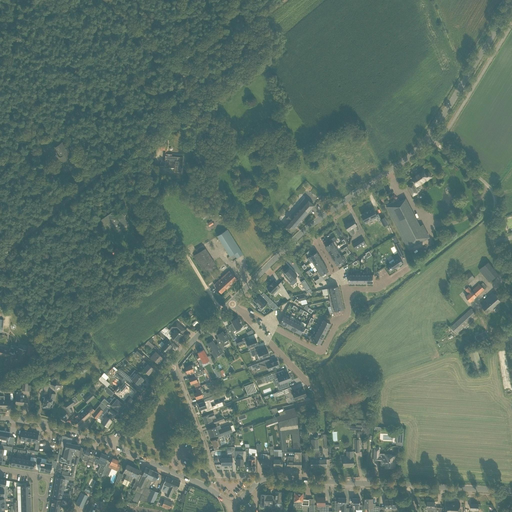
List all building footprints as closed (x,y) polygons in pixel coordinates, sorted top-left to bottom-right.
[(206,121),(199,124),(202,129),(209,126),(206,121)] [(59,158),(62,162),(70,156),(67,153),(70,151),(63,141),(54,148),(60,156),(59,158)] [(181,172),(183,157),(171,156),(167,156),(167,154),(165,154),(164,160),(166,160),(166,162),(165,162),(164,167),(174,168),(174,171),(181,172)] [(236,173),(240,181),(246,178),(241,170),(236,173)] [(412,184),(408,186),(413,195),(417,193),(414,188),(416,186),(423,182),(424,182),(425,182),(426,181),(427,181),(427,180),(430,179),(430,177),(430,176),(430,175),(429,174),(428,174),(426,174),(425,175),(423,171),(419,174),(416,176),(412,179),(415,184),(413,185),(412,184)] [(130,204),(126,198),(120,201),(125,207),(130,204)] [(289,220),(284,227),(291,233),(303,219),(314,206),(305,198),(299,204),(301,206),(293,216),(290,214),(287,218),(289,220)] [(386,206),(408,249),(426,239),(406,199),(400,202),(399,199),(386,206)] [(362,208),(358,210),(363,218),(373,212),(376,217),(378,216),(381,221),(385,219),(382,212),(378,214),(375,209),(374,209),(371,203),(367,205),(362,207),(362,208)] [(121,228),(128,224),(124,218),(123,219),(122,217),(124,216),(121,213),(117,216),(116,215),(113,216),(111,213),(101,220),(104,225),(107,223),(108,226),(111,224),(114,229),(118,227),(120,227),(121,228)] [(344,225),(347,229),(351,235),(354,233),(351,229),(357,225),(353,220),(348,224),(348,223),(344,225)] [(240,250),(227,230),(217,236),(230,256),(240,250)] [(352,244),(356,250),(363,246),(364,248),(367,246),(366,244),(362,238),(352,244)] [(328,252),(336,247),(338,246),(335,241),(325,247),(328,252)] [(339,251),(336,247),(328,252),(331,256),(339,251)] [(206,248),(194,255),(203,272),(216,265),(206,248)] [(341,256),(339,251),(331,256),(334,261),(342,256),(341,256)] [(312,262),(319,257),(316,252),(307,258),(310,263),(312,262)] [(346,260),(342,255),(341,256),(342,256),(334,261),(337,266),(346,260)] [(399,266),(403,263),(398,256),(389,262),(390,264),(387,267),(391,272),(396,268),(396,269),(399,267),(399,266)] [(314,266),(322,262),(319,257),(312,262),(314,266)] [(317,271),(325,266),(322,262),(314,266),(317,271)] [(328,271),(325,266),(317,271),(315,272),(318,277),(328,271)] [(479,270),(489,282),(493,279),(482,267),(479,270)] [(284,273),(286,275),(285,277),(289,282),(292,285),(294,283),(294,284),(297,281),(294,278),(297,275),(295,273),(294,273),(293,272),(290,268),(287,270),(284,273)] [(215,287),(221,293),(226,288),(227,289),(237,280),(229,271),(214,285),(215,287)] [(471,282),(475,278),(469,272),(462,279),(467,285),(471,282)] [(304,280),(300,282),(305,290),(306,291),(310,288),(304,280)] [(270,287),(267,289),(272,295),(277,290),(282,295),(283,294),(287,299),(290,297),(281,282),(277,285),(273,281),(269,286),(270,287)] [(465,297),(467,298),(470,302),(487,287),(483,283),(480,285),(479,284),(472,290),(468,286),(465,289),(468,294),(465,297)] [(339,292),(338,286),(327,289),(328,294),(339,292)] [(340,298),(339,292),(328,294),(329,300),(340,298)] [(260,295),(254,301),(258,305),(256,307),(258,309),(259,310),(260,311),(263,308),(262,307),(267,302),(269,304),(272,301),(263,293),(261,295),(260,295)] [(487,313),(501,301),(493,293),(485,300),(487,302),(482,307),(487,313)] [(342,304),(340,298),(329,300),(330,306),(342,304)] [(343,310),(342,304),(330,306),(332,312),(343,310)] [(450,327),(456,334),(477,315),(471,309),(450,327)] [(284,327),(289,319),(290,317),(284,313),(279,324),(284,327)] [(230,322),(231,324),(228,326),(231,332),(234,330),(236,333),(239,331),(238,328),(241,327),(239,323),(240,323),(237,318),(230,322)] [(290,329),(294,321),(289,319),(284,327),(290,329)] [(299,324),(301,322),(295,319),(294,321),(290,329),(295,332),(299,324)] [(328,329),(331,324),(323,320),(320,325),(328,329)] [(164,335),(167,337),(169,339),(172,337),(176,341),(182,335),(181,334),(185,330),(176,322),(172,326),(175,330),(172,333),(169,330),(164,335)] [(300,335),(304,327),(299,324),(295,332),(300,335)] [(325,334),(328,329),(320,325),(317,330),(325,334)] [(322,340),(325,334),(317,330),(314,335),(322,340)] [(157,335),(164,340),(166,337),(160,331),(157,335)] [(227,340),(229,339),(226,333),(223,334),(222,331),(217,334),(218,338),(216,339),(222,351),(225,349),(223,346),(229,343),(227,340)] [(322,340),(314,335),(314,336),(312,334),(310,336),(313,338),(311,341),(320,345),(322,340)] [(487,336),(477,341),(479,344),(489,339),(487,336)] [(246,341),(248,348),(258,345),(255,338),(246,341)] [(148,346),(152,349),(154,346),(148,340),(144,345),(147,347),(148,346)] [(161,347),(163,349),(167,352),(168,352),(169,350),(169,349),(172,346),(165,340),(163,342),(161,341),(158,345),(161,347)] [(222,352),(217,344),(215,345),(212,341),(207,344),(210,349),(214,357),(220,354),(222,352)] [(15,358),(23,360),(26,351),(17,349),(17,351),(10,349),(9,351),(0,348),(0,354),(7,356),(5,364),(13,366),(15,358)] [(269,355),(266,349),(261,351),(260,350),(257,352),(256,348),(250,351),(252,356),(258,354),(259,359),(269,355)] [(479,348),(466,352),(472,371),(484,367),(479,348)] [(134,352),(141,358),(143,355),(137,349),(134,352)] [(162,358),(153,349),(150,353),(153,355),(150,357),(157,363),(158,363),(159,363),(161,360),(160,360),(162,358)] [(198,353),(199,355),(196,357),(199,362),(204,360),(206,363),(209,362),(209,363),(212,361),(209,355),(207,356),(203,350),(198,353)] [(279,364),(277,361),(274,362),(269,363),(268,359),(251,365),(252,369),(256,367),(256,369),(262,366),(263,369),(266,368),(267,368),(268,371),(272,369),(273,369),(279,367),(278,365),(279,364)] [(143,364),(142,365),(140,367),(148,374),(153,369),(143,360),(141,362),(143,364)] [(195,373),(203,370),(201,367),(199,363),(197,364),(199,368),(195,370),(193,364),(185,367),(187,373),(189,372),(190,375),(195,373)] [(86,364),(78,370),(81,374),(89,368),(86,364)] [(118,374),(123,378),(126,380),(129,377),(121,370),(118,374)] [(283,370),(264,377),(266,381),(277,377),(279,384),(277,385),(278,390),(289,386),(287,382),(291,380),(288,373),(284,374),(283,370)] [(131,380),(135,383),(139,386),(144,379),(137,373),(131,380)] [(101,376),(98,379),(107,387),(109,383),(101,376)] [(188,378),(191,384),(194,383),(195,387),(199,385),(198,381),(197,382),(194,376),(188,378)] [(50,384),(55,390),(61,386),(54,377),(51,380),(52,383),(50,384)] [(133,394),(135,391),(132,389),(124,382),(119,389),(118,388),(115,391),(119,395),(123,398),(126,394),(125,394),(127,391),(131,395),(132,394),(133,394)] [(253,383),(244,386),(247,394),(256,391),(253,383)] [(197,399),(198,401),(209,397),(212,396),(217,394),(216,390),(206,393),(205,391),(204,392),(202,388),(201,388),(201,387),(195,389),(197,392),(194,393),(196,399),(197,399)] [(306,396),(303,389),(300,390),(300,389),(295,391),(295,392),(292,393),(290,387),(276,392),(277,397),(285,394),(286,398),(293,395),(295,400),(306,396)] [(15,404),(22,404),(22,405),(27,406),(27,398),(23,398),(20,397),(20,392),(17,392),(16,397),(15,404)] [(51,403),(53,394),(49,393),(48,397),(45,396),(43,407),(49,408),(53,408),(54,404),(51,403)] [(101,402),(109,408),(111,405),(117,411),(120,408),(123,406),(122,405),(123,404),(114,397),(109,403),(104,398),(101,402)] [(75,404),(71,399),(60,406),(64,411),(65,411),(66,412),(68,416),(73,412),(70,407),(75,404)] [(0,407),(10,408),(10,400),(0,400),(0,407)] [(204,402),(198,404),(201,413),(223,405),(222,402),(215,404),(215,405),(212,406),(209,400),(204,402)] [(97,418),(103,411),(98,407),(92,415),(96,419),(97,418)] [(300,467),(301,462),(301,451),(298,428),(296,407),(284,410),(284,411),(285,414),(279,415),(277,416),(277,421),(278,423),(279,431),(280,431),(284,456),(283,456),(283,461),(287,461),(286,467),(300,467)] [(105,416),(101,422),(107,427),(112,420),(116,413),(110,409),(108,412),(107,412),(104,415),(105,416)] [(91,415),(86,410),(80,415),(78,414),(75,417),(76,419),(73,422),(78,427),(91,415)] [(213,420),(214,424),(224,421),(222,416),(216,418),(214,413),(213,413),(203,416),(205,423),(213,420)] [(216,427),(216,426),(215,427),(207,429),(210,437),(213,435),(214,438),(217,437),(224,435),(225,435),(229,433),(232,432),(230,426),(222,428),(223,429),(218,431),(216,427)] [(9,437),(10,432),(0,430),(0,438),(8,440),(7,443),(13,444),(14,438),(9,437)] [(21,431),(21,436),(18,435),(16,443),(20,444),(21,440),(25,441),(27,432),(21,431)] [(217,437),(218,438),(211,440),(214,448),(220,445),(219,442),(225,440),(224,435),(217,437)] [(74,444),(78,445),(79,440),(62,436),(60,446),(62,447),(65,448),(66,443),(71,444),(71,442),(74,443),(74,444)] [(74,443),(71,442),(71,444),(66,443),(65,448),(62,447),(59,461),(70,463),(71,454),(76,455),(77,452),(78,445),(74,444),(74,443)] [(0,454),(3,455),(4,449),(11,450),(12,447),(1,445),(0,447),(0,454)] [(87,462),(86,464),(91,466),(92,463),(93,463),(96,456),(92,455),(94,450),(87,447),(81,459),(87,462)] [(227,458),(220,458),(221,465),(229,465),(229,464),(232,464),(232,460),(232,458),(231,458),(230,447),(226,447),(227,458)] [(237,451),(234,451),(234,447),(231,447),(232,458),(234,458),(234,459),(237,459),(237,465),(243,465),(243,461),(245,461),(246,458),(246,454),(245,451),(242,451),(242,454),(237,453),(237,451)] [(246,454),(246,458),(248,458),(248,466),(254,466),(254,459),(254,457),(254,453),(251,452),(251,455),(248,455),(248,447),(246,447),(246,454)] [(313,460),(310,460),(310,462),(310,467),(318,467),(319,467),(318,450),(317,450),(313,451),(313,460)] [(273,461),(273,466),(281,467),(282,462),(282,460),(281,459),(281,456),(277,456),(278,451),(274,451),(274,454),(274,456),(273,459),(273,461)] [(341,455),(341,458),(341,463),(344,463),(344,467),(348,467),(348,466),(354,466),(353,452),(347,452),(347,456),(344,456),(344,455),(341,455)] [(100,472),(102,473),(107,463),(105,462),(107,456),(101,453),(99,458),(96,457),(94,460),(103,464),(103,466),(100,472)] [(260,466),(268,466),(268,459),(268,454),(264,454),(264,459),(260,459),(260,466)] [(379,454),(379,459),(381,460),(381,465),(385,465),(385,467),(389,468),(390,468),(392,469),(393,468),(394,468),(394,466),(395,466),(395,461),(395,456),(392,456),(391,456),(391,454),(390,454),(385,454),(379,454)] [(36,464),(40,465),(39,471),(44,472),(46,463),(40,461),(41,458),(37,457),(36,464)] [(117,471),(120,465),(117,464),(118,461),(112,458),(110,462),(109,464),(107,463),(102,473),(101,476),(98,481),(101,482),(104,477),(107,470),(110,471),(111,468),(117,471)] [(46,463),(44,472),(50,473),(51,467),(55,467),(57,461),(52,460),(52,464),(46,463)] [(124,479),(127,481),(133,468),(127,465),(123,472),(127,473),(124,479)] [(139,482),(135,490),(136,491),(131,501),(137,504),(139,500),(154,502),(157,497),(149,494),(151,489),(148,488),(152,480),(155,481),(158,473),(145,467),(139,482)] [(133,468),(127,481),(125,486),(128,487),(133,476),(136,478),(140,470),(133,468)] [(55,482),(64,483),(65,479),(68,480),(69,476),(62,475),(62,478),(56,477),(55,482)] [(166,496),(170,498),(173,490),(174,491),(173,493),(175,494),(180,482),(166,477),(163,484),(168,486),(167,489),(168,490),(166,496)] [(280,505),(284,505),(284,498),(281,497),(281,491),(275,491),(275,501),(275,504),(280,504),(280,505)] [(80,492),(75,504),(82,507),(87,496),(80,492)] [(302,499),(303,493),(294,492),(293,504),(298,504),(298,501),(302,501),(301,505),(308,505),(308,500),(302,499)] [(275,501),(272,501),(272,495),(266,495),(266,494),(266,504),(271,505),(271,508),(275,508),(275,501)] [(317,505),(317,508),(321,508),(321,511),(324,511),(331,511),(332,511),(329,511),(329,509),(329,504),(325,504),(325,497),(317,497),(317,502),(317,505)] [(342,511),(344,511),(348,511),(349,508),(346,508),(346,498),(342,498),(342,497),(341,497),(340,498),(338,498),(338,501),(335,501),(335,509),(337,509),(338,508),(342,508),(342,511)] [(51,505),(60,507),(62,500),(52,498),(51,505)] [(352,503),(352,505),(356,505),(356,510),(360,510),(362,510),(362,505),(360,505),(360,503),(360,498),(353,498),(352,503)] [(379,511),(379,507),(375,506),(372,506),(373,499),(365,498),(365,508),(369,508),(368,511),(379,511)] [(161,506),(169,510),(172,502),(164,499),(161,506)] [(396,504),(393,504),(393,499),(385,499),(385,509),(396,509),(396,504)] [(435,511),(436,507),(434,507),(435,502),(427,502),(427,508),(427,511),(435,511)] [(446,504),(445,511),(459,511),(460,503),(455,503),(454,504),(446,504)]
